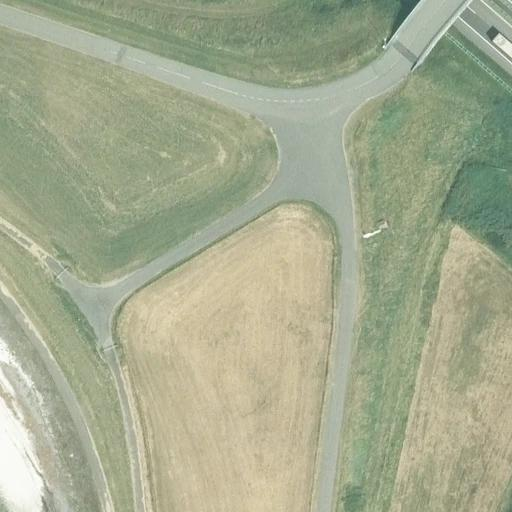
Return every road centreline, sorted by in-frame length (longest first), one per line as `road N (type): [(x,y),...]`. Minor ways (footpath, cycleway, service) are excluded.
road 1 (unclassified): [(320,511),(345,314),(344,250),(339,203),(309,104)]
road 2 (unclassified): [(309,104),(235,96),(0,12)]
road 3 (unclassified): [(309,104),(378,81),(450,0)]
road 4 (track): [(292,0),(188,17),(121,0)]
